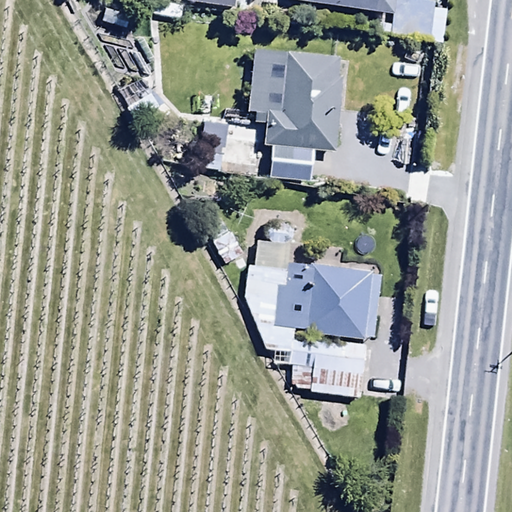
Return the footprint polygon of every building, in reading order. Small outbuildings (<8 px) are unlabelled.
[(194,0),(193,6),(243,13),(245,0),(194,0)] [(283,0),(283,2),(389,17),(386,38),(439,45),(444,16),(427,14),(428,5),(394,0),(283,0)] [(336,60),(283,54),(275,116),(262,115),(258,146),(226,142),(223,168),(296,177),(299,152),(330,156),(340,79),(333,79),(336,60)] [(220,224),(204,233),(224,270),(241,261),(220,224)] [(300,353),(295,387),(358,396),(376,276),(285,262),(287,249),(251,244),(248,269),(244,269),(241,299),(262,348),(300,353)] [(328,417),(312,427),(343,480),(359,470),(328,417)]
